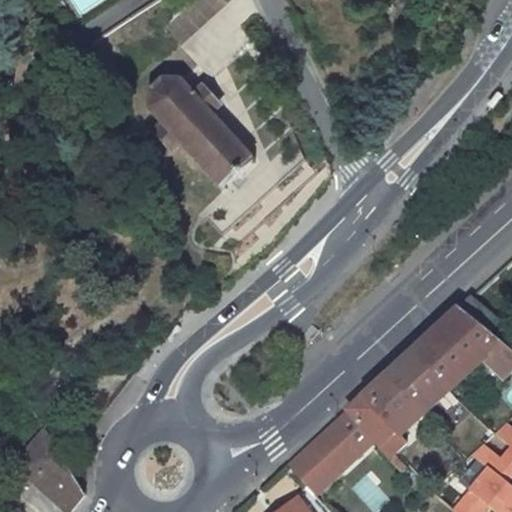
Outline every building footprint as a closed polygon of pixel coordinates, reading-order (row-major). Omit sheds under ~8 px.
[(252,41),(251,41),(249,42),(248,42),(248,43),(248,45),(252,56),(253,57),(253,58),(255,58),(256,58),(257,57),(259,57),(259,55),(259,54),(255,42),(254,41),(253,41),(252,41)] [(224,189),(250,166),(252,167),(253,166),(251,164),(253,162),(251,161),(250,162),(238,149),(240,147),(238,145),(236,147),(224,131),(225,130),(223,128),(222,130),(210,116),(219,108),(202,90),(192,97),(181,82),(181,79),(179,79),(178,81),(165,82),(164,79),(161,81),(162,83),(151,91),(149,90),(148,94),(151,94),(150,109),(147,109),(148,111),(151,110),(162,124),(153,133),(171,152),(180,144),(192,157),(190,159),(192,161),(194,160),(206,173),(204,175),(206,177),(208,175),(220,189),(218,191),(220,193),(222,191),(224,192),(225,191),(224,189)] [(501,323),(471,298),(458,310),(490,336),(501,323)] [(511,354),(490,336),(458,310),(411,352),(451,392),(485,361),(504,380),(511,373),(511,354)] [(411,352),(388,375),(425,415),(451,392),(411,352)] [(388,375),(364,397),(401,437),(425,415),(388,375)] [(364,397),(348,412),(392,459),(397,455),(407,445),(401,437),(364,397)] [(345,414),(289,465),(314,496),(374,446),(345,414)] [(511,426),(508,424),(496,435),(511,447),(511,426)] [(15,468),(65,511),(71,511),(84,497),(79,488),(45,432),(15,468)] [(511,511),(511,485),(508,483),(501,477),(510,465),(502,459),(485,445),(474,454),(480,459),(492,468),(473,491),(455,511),(488,511),(492,507),(497,511),(511,511)] [(511,447),(502,459),(510,465),(511,466),(511,447)] [(473,491),(492,468),(480,459),(461,482),(473,491)] [(511,478),(511,466),(510,465),(501,477),(508,483),(511,478)] [(307,511),(298,499),(281,511),(307,511)]
